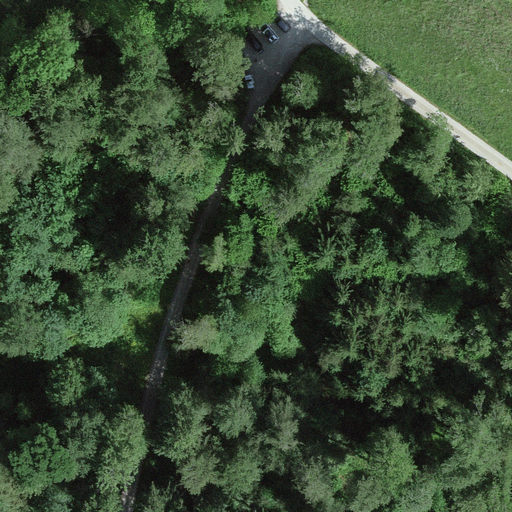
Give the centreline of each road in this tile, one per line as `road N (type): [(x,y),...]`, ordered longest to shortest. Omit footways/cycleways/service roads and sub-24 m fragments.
road 1 (track): [(294,11),(178,277),(112,511)]
road 2 (track): [(511,171),(285,0)]
